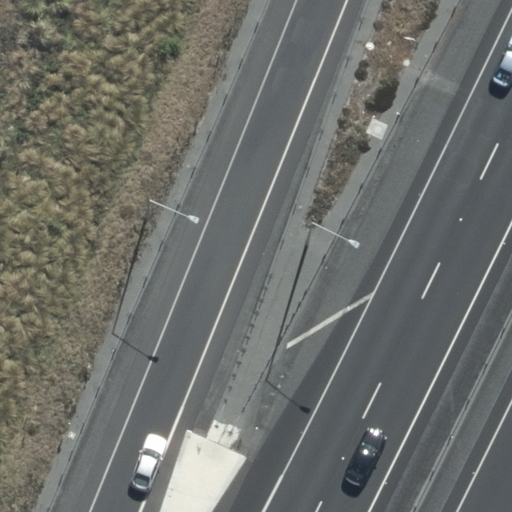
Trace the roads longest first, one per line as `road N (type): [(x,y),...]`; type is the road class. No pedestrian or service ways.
road 1 (motorway): [(110,511),(320,0)]
road 2 (motorway): [(316,511),(511,114)]
